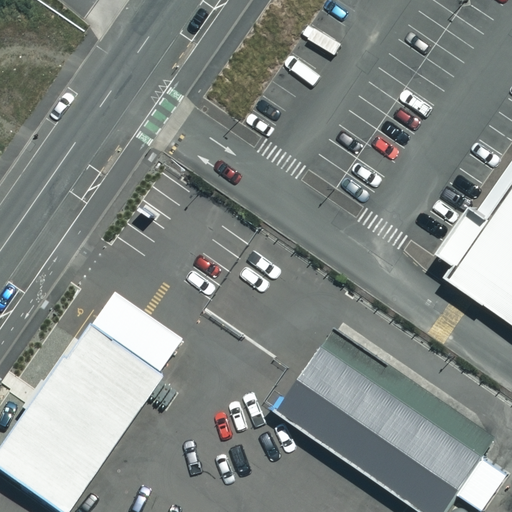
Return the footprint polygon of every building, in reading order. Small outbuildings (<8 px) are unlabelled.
[(511,159),(478,208),(474,206),(466,201),(432,248),(444,256),(449,260),(441,273),(511,322),(511,159)] [(81,324),(0,437),(0,483),(40,511),(65,511),(160,379),(81,324)] [(324,327),(271,402),(430,511),(453,511),(499,447),(324,327)] [(255,431),(231,416),(205,457),(229,472),(255,431)] [(390,511),(355,489),(339,511),(390,511)]
